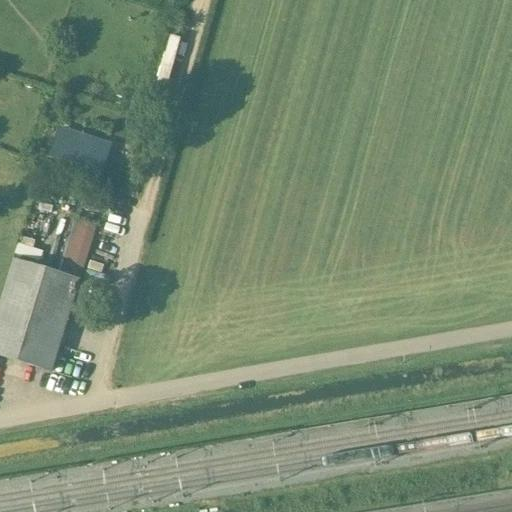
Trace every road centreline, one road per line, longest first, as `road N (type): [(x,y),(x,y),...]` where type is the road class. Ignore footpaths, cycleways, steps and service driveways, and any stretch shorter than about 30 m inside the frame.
road 1 (unclassified): [(91,404),(511,330)]
road 2 (unknown): [(209,0),(91,404)]
